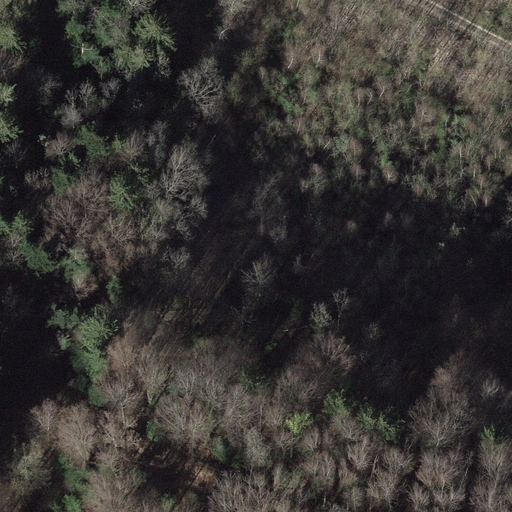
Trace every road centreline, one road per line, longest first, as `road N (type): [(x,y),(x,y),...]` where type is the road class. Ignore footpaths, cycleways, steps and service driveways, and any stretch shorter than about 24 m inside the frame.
road 1 (track): [(0,359),(20,383),(166,467),(277,511)]
road 2 (track): [(403,0),(511,56)]
